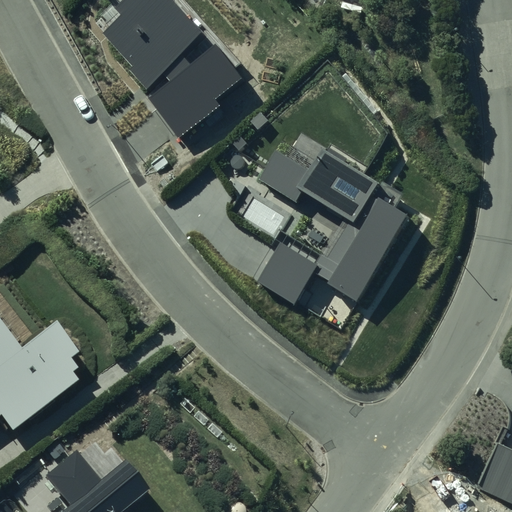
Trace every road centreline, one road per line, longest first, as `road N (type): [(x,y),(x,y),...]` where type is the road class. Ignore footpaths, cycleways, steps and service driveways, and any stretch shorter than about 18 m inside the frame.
road 1 (residential): [(388,452),(300,396),(162,269),(2,0)]
road 2 (residential): [(388,452),(467,324),(502,232),(509,120),(494,0)]
